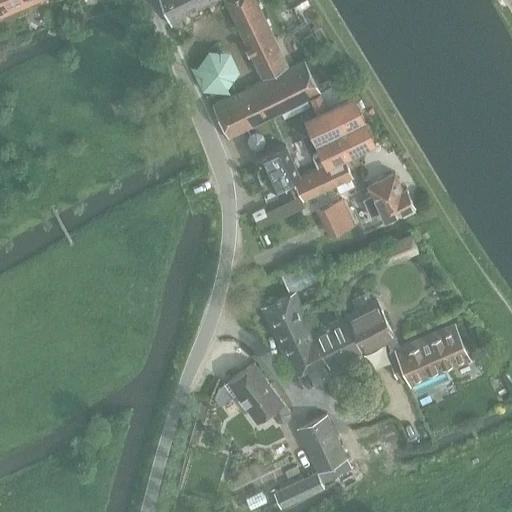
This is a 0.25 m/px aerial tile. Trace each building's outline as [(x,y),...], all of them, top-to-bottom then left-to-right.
[(0,0),(0,15),(36,0),(0,0)] [(225,0),(263,77),(288,65),(256,0),(161,0),(171,25),(187,18),(185,14),(206,4),(210,6),(217,2),(217,0),(225,0)] [(207,85),(219,86),(231,81),(238,70),(229,52),(209,51),(198,67),(207,85)] [(260,122),(320,93),(304,61),(214,104),(229,136),(260,122)] [(310,98),(317,114),(328,110),(321,94),(310,98)] [(343,156),(374,141),(361,113),(363,110),(359,102),(355,101),(354,98),(328,110),(317,114),(305,120),(320,152),(312,156),(317,168),(299,175),(295,178),(304,198),(352,176),(343,156)] [(250,135),(248,141),(251,147),(257,149),(262,147),(265,140),(262,135),(256,133),(250,135)] [(299,175),(286,145),(256,159),(261,169),(260,169),(265,179),(266,179),(270,189),(295,178),(299,175)] [(414,204),(406,188),(403,190),(395,172),(369,184),(373,193),(363,198),(371,215),(381,211),(385,218),(402,210),(404,214),(415,209),(413,205),(414,204)] [(355,224),(342,197),(317,210),(329,236),(355,224)] [(253,213),(257,221),(267,216),(263,208),(253,213)] [(396,259),(418,250),(414,238),(391,247),(396,259)] [(295,291),(262,307),(286,360),(320,344),(314,332),(295,291)] [(376,300),(345,316),(363,351),(394,336),(376,300)] [(320,344),(286,360),(294,375),(326,360),(330,368),(348,359),(351,364),(365,356),(363,351),(345,316),(314,332),(320,344)] [(400,348),(389,353),(394,364),(392,365),(398,379),(401,378),(403,381),(409,378),(411,384),(469,358),(455,325),(400,348)] [(256,360),(229,380),(259,421),(271,412),(277,421),(282,421),(289,416),(290,411),(284,402),(286,401),(256,360)] [(219,388),(214,397),(220,406),(234,397),(224,383),(219,388)] [(300,426),(298,427),(308,449),(337,436),(327,414),(300,426)] [(337,436),(308,449),(318,471),(347,457),(337,436)] [(325,486),(318,471),(274,492),(281,506),(325,486)]
